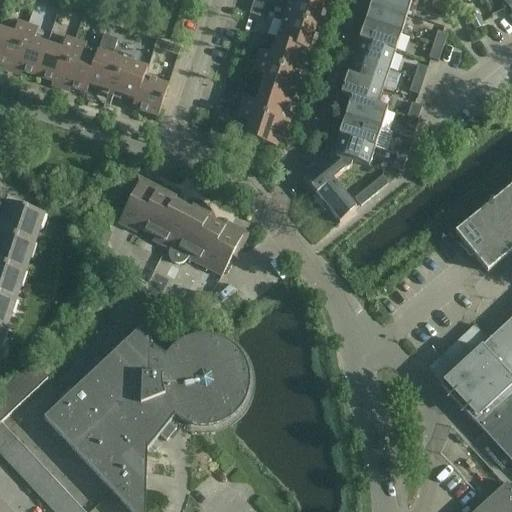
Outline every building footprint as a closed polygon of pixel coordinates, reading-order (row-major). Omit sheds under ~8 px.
[(267,3),(258,0),(253,0),(252,6),(264,11),(267,3)] [(311,0),(289,0),(284,17),(316,28),(324,4),(311,0)] [(408,11),(412,0),(411,0),(371,0),(371,4),(407,15),(408,11)] [(371,4),(365,22),(401,34),(407,15),(371,4)] [(264,11),(252,6),(249,14),(261,19),(264,11)] [(478,12),(468,17),(474,29),(484,25),(478,12)] [(284,17),(276,41),(308,52),(316,28),(284,17)] [(12,34),(0,30),(0,65),(12,70),(27,25),(16,21),(12,34)] [(365,22),(359,40),(395,52),(401,34),(365,22)] [(27,25),(12,70),(36,78),(47,45),(33,41),(37,28),(27,25)] [(432,45),(441,48),(446,35),(436,32),(432,45)] [(94,61),(95,62),(87,85),(88,86),(134,101),(135,101),(143,77),(143,78),(146,69),(132,64),(134,58),(113,52),(117,40),(102,35),(94,61)] [(47,45),(36,78),(60,86),(75,41),(64,38),(60,50),(47,45)] [(177,57),(180,48),(156,40),(153,48),(177,57)] [(359,40),(353,58),(389,70),(395,52),(359,40)] [(75,41),(60,86),(85,94),(88,86),(87,85),(95,62),(94,61),(81,57),(85,44),(75,41)] [(258,51),(255,61),(300,76),(308,52),(276,41),(271,55),(258,51)] [(432,45),(428,59),(437,62),(441,48),(432,45)] [(353,58),(347,76),(383,88),(389,70),(353,58)] [(300,76),(255,61),(252,71),(263,75),(259,89),(292,100),(300,76)] [(422,82),(427,69),(418,66),(413,79),(422,82)] [(347,76),(341,97),(349,100),(350,98),(377,107),(383,88),(347,76)] [(135,101),(134,101),(131,109),(157,118),(168,86),(143,78),(143,77),(135,101)] [(413,79),(408,93),(417,96),(422,82),(413,79)] [(242,98),(239,108),(284,123),(292,100),(259,89),(254,102),(242,98)] [(350,98),(349,100),(344,118),(380,130),(387,110),(377,107),(350,98)] [(408,118),(416,120),(421,107),(410,104),(406,117),(408,118)] [(284,123),(239,108),(235,119),(248,123),(243,138),(275,148),(284,123)] [(344,118),(338,136),(374,148),(380,130),(344,118)] [(418,120),(416,120),(408,118),(404,132),(413,135),(418,120)] [(221,139),(223,131),(224,131),(211,127),(208,135),(221,139)] [(208,135),(206,143),(218,147),(221,139),(208,135)] [(368,168),(374,148),(338,136),(332,156),(351,162),(368,168)] [(396,155),(406,159),(410,145),(400,142),(396,155)] [(396,155),(391,169),(401,172),(406,159),(396,155)] [(351,162),(332,156),(303,178),(316,195),(332,182),(349,168),(351,162)] [(380,190),(388,184),(381,177),(374,182),(380,190)] [(140,179),(117,224),(135,233),(138,229),(154,237),(151,242),(167,249),(167,250),(166,251),(166,252),(166,253),(166,255),(166,256),(166,257),(167,258),(167,259),(168,260),(169,261),(170,262),(171,263),(172,263),(173,264),(174,264),(175,264),(176,264),(177,264),(178,264),(179,264),(180,264),(181,264),(182,263),(183,263),(184,262),(185,261),(187,259),(203,268),(221,277),(231,257),(244,232),(226,223),(223,228),(207,219),(210,215),(192,205),(189,210),(188,209),(173,202),(176,197),(140,179)] [(316,195),(338,224),(354,211),(332,182),(316,195)] [(373,196),(380,190),(374,182),(367,188),(373,196)] [(511,186),(454,233),(486,273),(511,252),(511,186)] [(366,201),(373,196),(367,188),(360,193),(366,201)] [(360,193),(353,199),(359,207),(366,201),(360,193)] [(5,203),(0,216),(0,234),(29,244),(34,246),(39,231),(34,229),(38,215),(43,217),(43,216),(5,203)] [(121,282),(130,274),(106,247),(111,234),(100,229),(92,249),(121,282)] [(0,234),(0,266),(19,273),(24,275),(29,259),(24,257),(29,244),(0,234)] [(0,298),(10,302),(15,303),(20,288),(15,286),(19,273),(0,266),(0,298)] [(0,298),(0,330),(5,332),(11,316),(6,315),(10,302),(0,298)] [(511,489),(506,483),(475,511),(511,511),(511,318),(491,337),(488,342),(474,326),(428,370),(442,384),(440,385),(487,436),(511,463),(511,489)] [(178,347),(170,355),(167,358),(150,346),(151,320),(150,319),(43,419),(129,511),(144,511),(146,451),(159,436),(166,441),(175,430),(168,424),(175,415),(185,421),(196,425),(207,425),(218,423),(228,417),(236,410),(242,400),(245,391),(246,381),(245,374),(243,367),(238,357),(230,349),(221,343),(210,340),(199,340),(188,342),(178,347)] [(55,369),(43,357),(34,365),(46,377),(55,369)] [(0,455),(53,511),(82,511),(0,423),(47,380),(32,364),(0,394),(0,455)]
